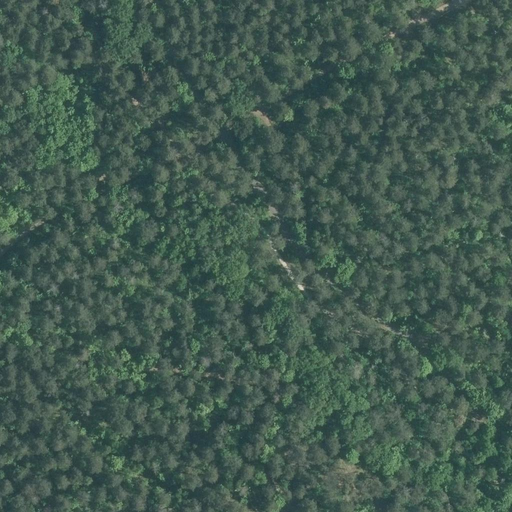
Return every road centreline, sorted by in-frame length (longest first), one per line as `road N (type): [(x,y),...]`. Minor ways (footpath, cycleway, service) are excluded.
road 1 (unknown): [(345,0),(276,47),(240,49),(191,69),(167,109),(114,164),(84,182),(36,187),(0,225)]
road 2 (unknown): [(0,316),(113,364),(275,383),(281,414),(267,441),(282,492),(279,511)]
